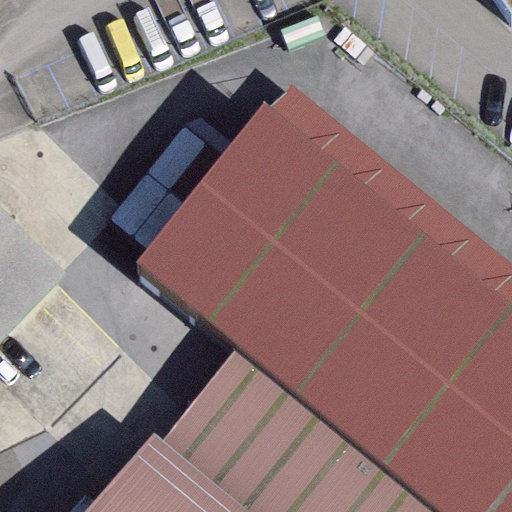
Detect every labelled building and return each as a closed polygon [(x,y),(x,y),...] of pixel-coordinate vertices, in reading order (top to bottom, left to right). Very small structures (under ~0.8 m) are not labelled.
[(511,0),(495,0),(511,24),(511,0)] [(511,511),(511,314),(272,110),(144,282),(238,359),(422,511),(511,511)] [(141,234),(211,140),(188,123),(118,217),(141,234)] [(0,340),(58,281),(0,224),(0,340)] [(422,511),(238,359),(110,511),(422,511)]
